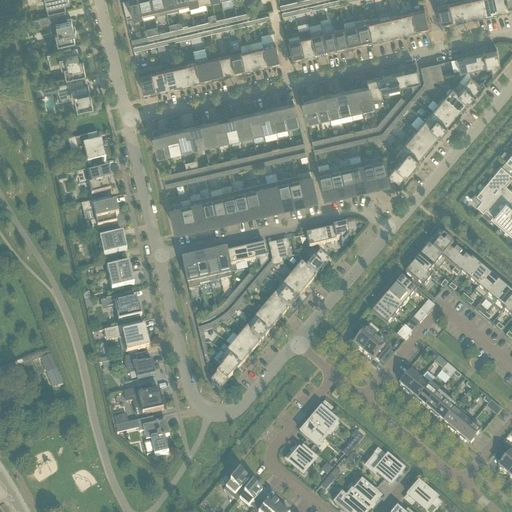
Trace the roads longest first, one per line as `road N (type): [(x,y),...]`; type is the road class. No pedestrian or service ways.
road 1 (unclassified): [(127,120),(502,33),(511,37)]
road 2 (unclassified): [(160,256),(359,213),(389,232)]
road 3 (residential): [(361,398),(441,307),(511,367)]
road 4 (residential): [(389,232),(511,86)]
road 5 (residential): [(323,511),(269,458),(335,376)]
road 6 (residential): [(223,413),(191,394),(160,256)]
road 7 (residential): [(296,342),(389,232)]
road 8 (residential): [(160,256),(127,120)]
road 9 (residential): [(361,398),(461,482)]
road 10 (residential): [(127,120),(99,0)]
